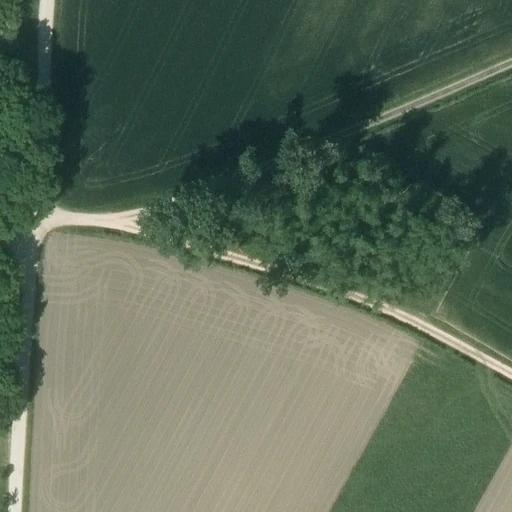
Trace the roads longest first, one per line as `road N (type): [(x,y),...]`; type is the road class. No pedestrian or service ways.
road 1 (track): [(511,62),(372,125),(104,223)]
road 2 (track): [(104,223),(326,286),(511,376)]
road 3 (track): [(31,225),(13,511)]
road 4 (track): [(31,225),(43,0)]
